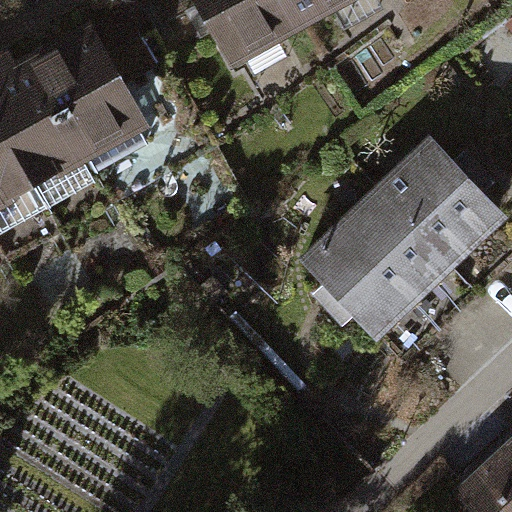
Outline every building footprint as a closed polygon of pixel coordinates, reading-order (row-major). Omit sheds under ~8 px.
[(200,2),(198,0),(153,0),(166,21),(200,2)] [(198,0),(200,2),(236,67),(356,0),(198,0)] [(142,33),(127,6),(97,22),(112,50),(142,33)] [(0,208),(154,125),(112,50),(97,22),(93,16),(18,57),(8,40),(0,44),(0,208)] [(433,133),(301,257),(380,340),(511,216),(433,133)] [(511,511),(511,438),(455,491),(474,511),(511,511)]
